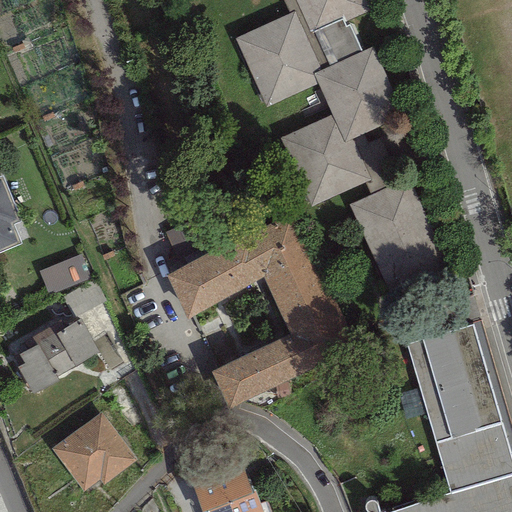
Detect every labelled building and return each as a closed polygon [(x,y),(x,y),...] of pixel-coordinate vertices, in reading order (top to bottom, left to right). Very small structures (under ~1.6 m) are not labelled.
[(287,0),(292,10),(237,35),(270,106),(322,82),(335,109),(281,134),(314,204),(366,180),(372,192),(346,204),(387,293),(452,263),(411,173),(398,179),(374,128),(407,113),(375,45),(366,49),(350,13),(373,3),(371,0),(287,0)] [(0,178),(0,246),(23,238),(0,178)] [(285,206),(162,266),(184,311),(259,274),(286,327),(209,365),(227,402),(352,341),(285,206)] [(31,357),(23,361),(37,386),(64,371),(61,367),(80,357),(82,361),(105,348),(100,339),(121,327),(79,254),(46,273),(74,321),(27,349),(31,357)] [(511,511),(511,467),(469,318),(404,337),(447,486),(367,509),(368,511),(511,511)] [(99,408),(48,443),(79,486),(129,452),(99,408)] [(237,452),(188,469),(203,511),(268,511),(264,498),(260,500),(254,482),(248,484),(237,452)]
